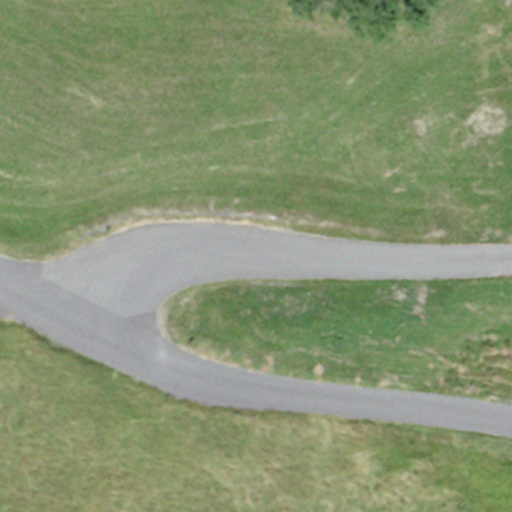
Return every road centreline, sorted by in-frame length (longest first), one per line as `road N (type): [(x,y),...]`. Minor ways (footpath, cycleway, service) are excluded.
road 1 (residential): [(77,337),(112,281),(189,255),(511,260)]
road 2 (unclassified): [(511,424),(195,382),(77,337)]
